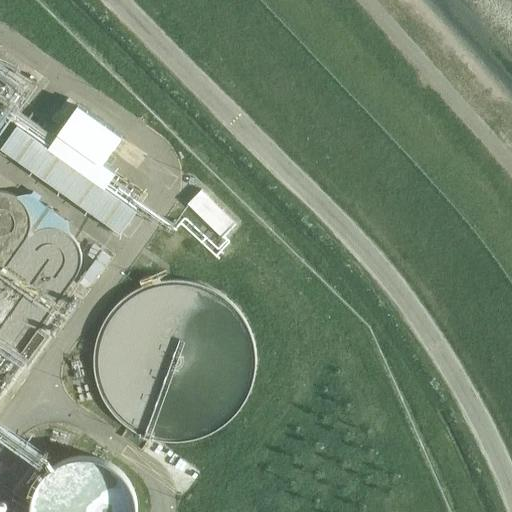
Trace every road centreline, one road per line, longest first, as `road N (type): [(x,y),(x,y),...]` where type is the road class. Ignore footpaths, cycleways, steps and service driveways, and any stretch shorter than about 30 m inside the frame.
road 1 (unknown): [(0,37),(144,140),(167,174),(157,219),(42,390)]
road 2 (unknown): [(42,390),(152,475),(161,511)]
